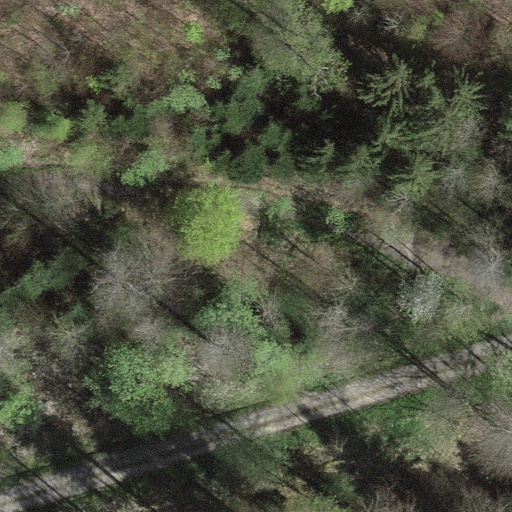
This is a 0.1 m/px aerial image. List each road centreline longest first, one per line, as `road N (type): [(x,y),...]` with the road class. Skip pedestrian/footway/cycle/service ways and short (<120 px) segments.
road 1 (track): [(511,357),(3,511)]
road 2 (track): [(0,177),(308,217),(437,257),(511,299)]
road 3 (track): [(244,0),(511,92)]
